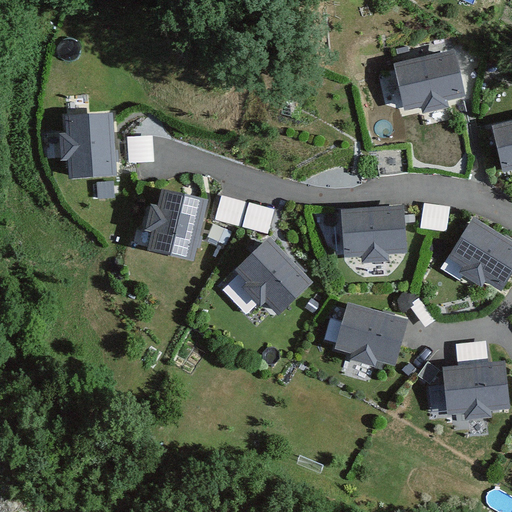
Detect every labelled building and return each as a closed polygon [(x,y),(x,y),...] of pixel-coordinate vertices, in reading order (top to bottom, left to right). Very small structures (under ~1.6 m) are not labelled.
[(452,58),(400,70),(408,106),(425,102),(427,108),(444,105),(442,99),(461,94),(452,58)] [(111,175),(109,121),(72,123),(73,141),(66,141),(67,159),(73,158),(74,177),(111,175)] [(511,128),(497,132),(505,168),(511,166),(511,128)] [(154,136),(131,136),(131,162),(154,161),(154,136)] [(414,148),(375,152),(379,175),(406,173),(442,173),(469,180),(477,158),(444,150),(414,148)] [(270,234),(277,209),(224,194),(217,219),(270,234)] [(192,257),(203,205),(167,197),(163,214),(157,213),(153,230),(159,231),(155,249),(192,257)] [(426,204),(423,228),(449,230),(451,207),(426,204)] [(401,214),(348,218),(350,255),(368,253),(368,260),(386,259),(385,253),(404,252),(401,214)] [(511,270),(511,251),(474,229),(455,260),(470,269),(467,275),(481,284),(485,279),(500,289),(511,270)] [(308,284),(269,246),(243,273),(256,285),(251,290),(264,302),(268,298),(281,311),(308,284)] [(404,324),(352,310),(342,346),(359,351),(358,357),(374,362),(376,356),(394,361),(404,324)] [(501,369),(447,373),(450,410),(468,408),(469,415),(486,414),(485,408),(504,406),(501,369)]
